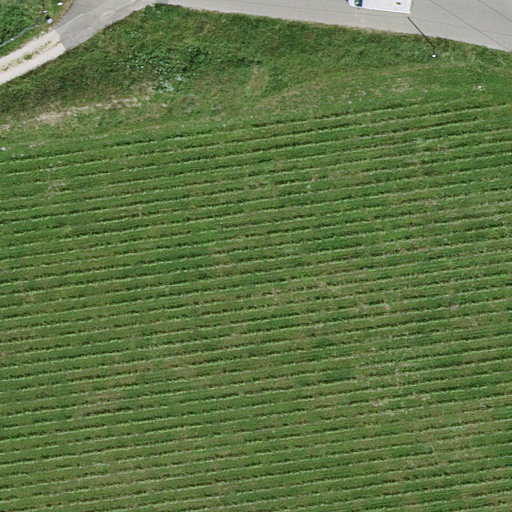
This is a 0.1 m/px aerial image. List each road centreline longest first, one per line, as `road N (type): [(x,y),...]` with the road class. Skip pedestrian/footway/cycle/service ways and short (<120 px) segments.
road 1 (tertiary): [(337,0),(511,26)]
road 2 (track): [(131,0),(0,72)]
